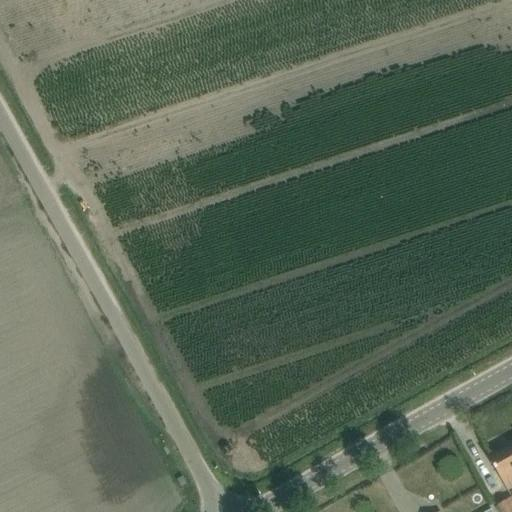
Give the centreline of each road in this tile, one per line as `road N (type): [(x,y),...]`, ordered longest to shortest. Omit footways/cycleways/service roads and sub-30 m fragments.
road 1 (unclassified): [(210,511),(0,125)]
road 2 (tertiary): [(255,511),(511,370)]
